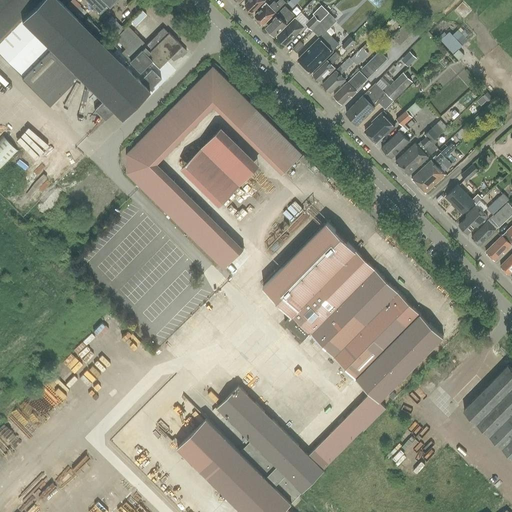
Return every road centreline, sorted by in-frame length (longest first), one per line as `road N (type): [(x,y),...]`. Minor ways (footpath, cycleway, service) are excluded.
road 1 (unclassified): [(133,193),(109,167),(108,145),(224,26)]
road 2 (unknown): [(511,324),(438,408),(511,490)]
road 3 (tertiary): [(413,215),(324,125)]
road 4 (residential): [(335,114),(424,203)]
road 5 (residential): [(511,119),(424,203)]
